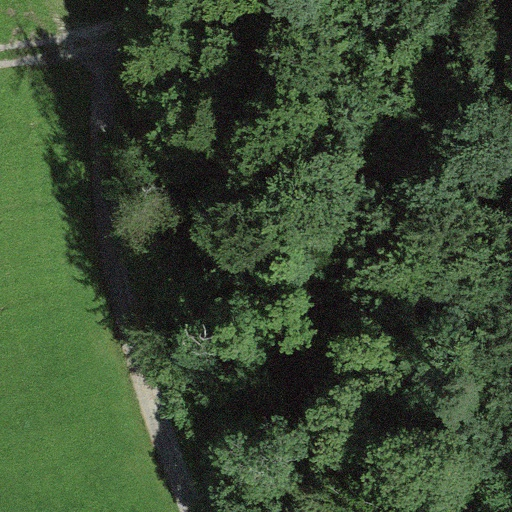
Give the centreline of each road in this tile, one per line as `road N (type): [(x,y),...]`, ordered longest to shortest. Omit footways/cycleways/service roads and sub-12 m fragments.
road 1 (track): [(195,511),(140,371),(109,218),(119,42),(172,0)]
road 2 (track): [(0,59),(119,42)]
